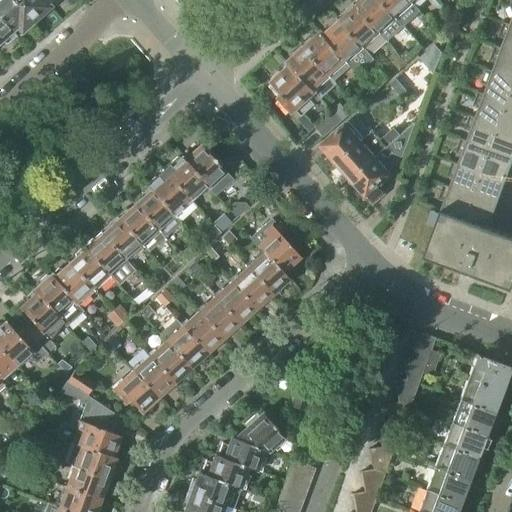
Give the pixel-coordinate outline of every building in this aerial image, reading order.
[(0,0),(0,21),(14,37),(32,22),(11,0),(0,0)] [(11,0),(32,22),(56,0),(55,0),(11,0)] [(378,0),(356,0),(353,4),(379,33),(395,18),(378,0)] [(409,0),(378,0),(395,18),(403,27),(420,12),(412,3),(409,0)] [(353,4),(336,19),(362,48),(363,47),(379,33),(353,4)] [(336,19),(319,33),(343,59),(354,71),(371,56),(363,47),(362,48),(336,19)] [(0,21),(0,39),(0,40),(4,44),(7,44),(14,37),(0,21)] [(511,24),(509,23),(501,46),(511,49),(511,24)] [(310,37),(302,45),(328,74),(343,59),(319,33),(314,38),(310,37)] [(443,36),(434,45),(441,53),(447,41),(443,36)] [(294,56),(288,62),(321,98),(320,97),(335,83),(327,74),(328,74),(302,45),(293,53),(294,56)] [(441,53),(434,45),(419,58),(433,73),(441,53)] [(403,46),(396,52),(406,63),(412,58),(403,46)] [(511,49),(501,46),(493,68),(511,75),(511,49)] [(406,63),(396,52),(389,58),(399,69),(406,63)] [(321,98),(288,62),(287,63),(290,66),(282,73),(278,71),(272,76),(273,81),(271,82),(281,94),(277,97),(291,112),(295,109),(301,116),(321,98)] [(511,75),(493,68),(484,91),(511,101),(511,75)] [(407,90),(396,78),(390,84),(401,96),(407,90)] [(511,101),(484,91),(476,113),(511,126),(511,101)] [(340,103),(338,105),(332,111),(340,120),(349,113),(340,103)] [(340,120),(332,111),(315,127),(323,136),(340,120)] [(511,126),(476,113),(468,136),(511,152),(511,126)] [(325,155),(333,164),(370,131),(355,115),(321,145),(327,152),(325,155)] [(414,123),(400,135),(350,178),(356,185),(355,188),(360,195),(364,194),(369,200),(381,190),(378,186),(380,184),(379,183),(386,177),(389,168),(383,161),(392,153),(402,156),(414,123)] [(344,172),(350,178),(400,135),(393,128),(381,139),(372,129),(370,131),(333,164),(341,172),(344,172)] [(511,152),(468,136),(459,158),(507,176),(511,162),(511,152)] [(181,158),(204,184),(204,185),(207,188),(224,172),(222,170),(223,166),(217,160),(214,160),(214,157),(211,158),(212,154),(206,148),(203,149),(200,146),(184,160),(181,158)] [(163,171),(162,171),(187,199),(204,185),(204,184),(181,158),(180,159),(176,157),(170,163),(170,167),(165,172),(163,171)] [(459,158),(451,181),(499,198),(507,176),(459,158)] [(147,188),(174,217),(179,222),(195,208),(187,199),(162,171),(162,172),(163,174),(158,178),(154,177),(148,183),(148,187),(147,188)] [(451,181),(440,210),(488,227),(499,198),(451,181)] [(132,203),(158,232),(174,217),(147,188),(139,195),(140,200),(135,205),(133,203),(132,203)] [(228,210),(235,218),(246,209),(238,200),(228,210)] [(118,219),(117,219),(141,246),(158,232),(132,203),(132,204),(133,206),(128,211),(123,209),(117,215),(118,219)] [(511,235),(488,227),(440,210),(423,256),(461,270),(460,272),(461,272),(462,270),(474,274),(473,276),(473,277),(474,275),(511,289),(511,288),(511,235)] [(222,215),(212,224),(219,232),(229,223),(222,215)] [(101,232),(100,232),(125,261),(141,246),(117,219),(117,221),(113,219),(107,224),(108,229),(102,234),(101,232)] [(257,246),(263,253),(287,280),(287,279),(288,280),(289,279),(285,275),(294,266),(294,267),(295,266),(292,263),(299,257),(272,228),(275,225),(270,220),(250,238),(257,246)] [(219,232),(212,224),(201,233),(209,241),(219,232)] [(85,249),(84,249),(109,276),(119,267),(127,276),(133,270),(125,261),(100,232),(99,232),(99,234),(101,235),(95,240),(90,239),(85,244),(85,249)] [(225,233),(220,238),(228,246),(233,241),(225,233)] [(190,247),(178,257),(183,263),(195,253),(190,247)] [(209,247),(203,253),(211,261),(217,256),(209,247)] [(68,262),(67,262),(92,291),(109,276),(84,249),(84,250),(80,249),(74,254),(75,258),(69,263),(68,262)] [(263,253),(247,267),(271,295),(272,294),(270,292),(275,287),(278,288),(287,280),(263,253)] [(187,268),(195,277),(197,279),(205,272),(195,261),(187,268)] [(58,269),(50,276),(76,305),(92,291),(67,262),(66,262),(66,263),(68,265),(62,270),(58,269)] [(247,267),(231,282),(253,307),(258,302),(261,303),(270,295),(271,295),(247,267)] [(39,285),(33,291),(59,320),(60,320),(57,317),(72,303),(75,306),(76,305),(50,276),(49,277),(45,275),(39,281),(39,285)] [(147,285),(154,292),(163,284),(156,276),(147,285)] [(177,278),(171,283),(179,291),(185,286),(177,278)] [(231,282),(214,297),(238,324),(239,324),(237,321),(242,317),(245,317),(254,309),(254,310),(255,309),(253,307),(231,282)] [(155,297),(163,306),(172,298),(164,289),(161,292),(155,297)] [(34,325),(27,331),(48,354),(54,348),(46,338),(54,331),(51,328),(59,320),(33,291),(25,298),(26,302),(19,308),(34,325)] [(214,297),(198,312),(220,336),(225,332),(228,332),(238,324),(214,297)] [(106,317),(114,327),(115,327),(127,317),(118,307),(106,317)] [(198,312),(181,326),(204,351),(209,347),(212,347),(221,339),(222,339),(222,338),(220,336),(198,312)] [(123,327),(130,335),(139,327),(131,319),(123,327)] [(48,354),(27,331),(23,327),(15,334),(4,322),(0,325),(0,350),(13,366),(23,357),(26,360),(29,362),(32,363),(35,363),(39,361),(48,354)] [(181,326),(165,342),(189,368),(190,368),(188,366),(192,361),(196,362),(205,354),(206,353),(204,351),(181,326)] [(411,337),(414,357),(425,362),(430,350),(434,339),(422,334),(411,337)] [(79,343),(87,352),(94,346),(86,337),(79,343)] [(111,337),(99,347),(107,356),(119,345),(111,337)] [(165,342),(149,356),(173,383),(171,380),(176,376),(179,377),(188,368),(189,369),(189,368),(165,342)] [(314,368),(323,371),(325,372),(332,352),(321,349),(314,368)] [(0,382),(0,383),(6,377),(3,374),(13,366),(0,350),(0,382)] [(442,354),(430,350),(425,362),(435,365),(438,360),(442,354)] [(474,359),(467,377),(501,390),(502,389),(501,389),(509,369),(510,366),(508,366),(495,361),(486,357),(486,358),(470,352),(468,357),(474,359)] [(149,356),(133,371),(157,396),(172,383),(173,383),(149,356)] [(402,359),(405,381),(417,385),(421,373),(425,362),(414,357),(402,359)] [(435,365),(425,362),(421,373),(433,378),(434,371),(435,365)] [(92,385),(73,371),(66,381),(86,395),(92,385)] [(157,396),(133,371),(111,390),(123,403),(128,399),(139,412),(157,396)] [(466,380),(459,400),(493,412),(493,411),(500,392),(501,392),(501,390),(467,377),(458,374),(457,376),(466,380)] [(290,406),(303,411),(314,384),(300,378),(290,406)] [(393,382),(397,403),(408,407),(417,385),(405,381),(393,382)] [(71,442),(114,458),(121,438),(118,437),(118,435),(110,432),(115,417),(116,417),(116,416),(66,382),(59,392),(86,402),(71,442)] [(459,400),(450,423),(484,435),(485,434),(492,414),(493,412),(459,400)] [(19,406),(22,410),(29,418),(34,413),(24,401),(19,406)] [(389,425),(400,430),(408,407),(397,403),(385,405),(389,425)] [(230,436),(230,437),(268,451),(284,437),(273,425),(277,421),(267,410),(263,414),(262,413),(258,416),(256,414),(243,425),(246,427),(234,438),(230,436)] [(450,423),(442,445),(476,457),(477,456),(476,456),(484,436),(484,435),(450,423)] [(376,427),(380,447),(392,452),(400,430),(389,425),(376,427)] [(4,437),(11,444),(19,437),(12,430),(4,437)] [(25,433),(16,443),(23,449),(32,438),(25,433)] [(214,454),(214,455),(256,470),(263,450),(267,452),(268,451),(230,437),(227,445),(221,443),(216,455),(214,454)] [(73,466),(110,480),(115,467),(111,465),(114,458),(71,442),(69,441),(62,462),(73,466)] [(442,445),(434,467),(468,479),(475,459),(476,459),(476,457),(442,445)] [(368,449),(372,470),(383,474),(392,452),(380,447),(368,449)] [(11,452),(3,461),(9,466),(17,457),(11,452)] [(198,472),(198,473),(239,488),(247,468),(255,471),(256,470),(214,455),(211,463),(205,460),(200,473),(198,472)] [(292,461),(288,472),(310,480),(314,469),(292,461)] [(73,466),(65,487),(98,500),(101,491),(105,493),(110,480),(73,466)] [(434,467),(425,490),(459,502),(460,501),(459,501),(467,481),(468,479),(434,467)] [(360,472),(363,492),(375,497),(383,474),(372,470),(360,472)] [(288,472),(284,483),(306,491),(310,480),(288,472)] [(191,479),(187,492),(223,505),(230,486),(239,489),(239,488),(198,473),(195,480),(191,479)] [(284,483),(280,494),(302,502),(306,491),(284,483)] [(65,487),(58,508),(68,511),(97,511),(99,508),(96,507),(98,500),(65,487)] [(425,490),(416,511),(455,511),(458,504),(459,504),(459,502),(425,490)] [(185,506),(183,511),(220,511),(223,505),(187,492),(182,505),(185,506)] [(351,494),(354,511),(369,511),(375,497),(363,492),(351,494)] [(249,501),(264,506),(267,498),(252,493),(249,501)] [(280,494),(276,505),(294,511),(298,511),(302,502),(280,494)]
